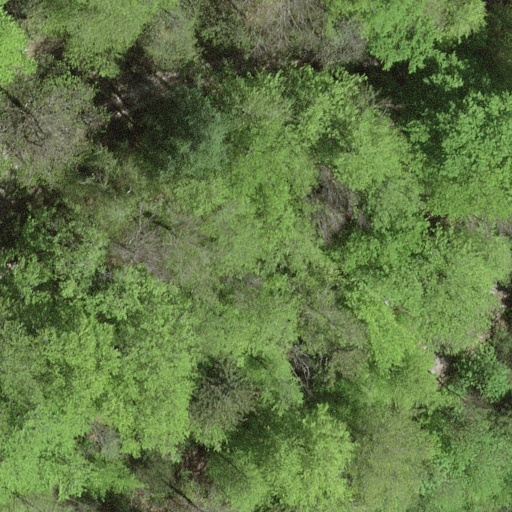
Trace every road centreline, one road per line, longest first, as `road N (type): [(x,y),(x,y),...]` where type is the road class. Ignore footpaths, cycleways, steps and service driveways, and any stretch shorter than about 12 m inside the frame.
road 1 (track): [(453,0),(377,37),(156,90),(0,164)]
road 2 (track): [(287,511),(438,358),(484,283),(511,195)]
